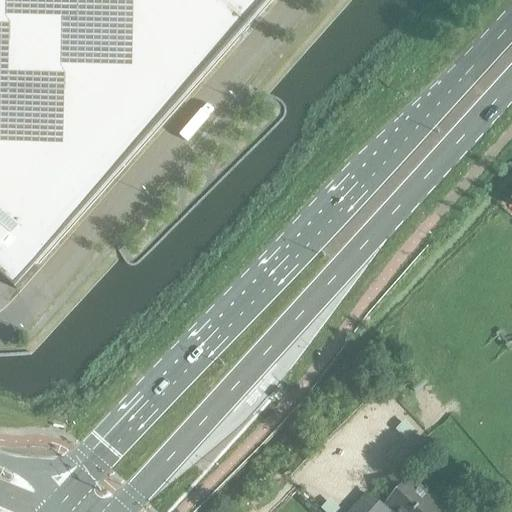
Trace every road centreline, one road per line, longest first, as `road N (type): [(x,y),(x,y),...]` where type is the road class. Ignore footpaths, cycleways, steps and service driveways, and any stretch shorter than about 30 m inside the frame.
road 1 (primary): [(511,21),(51,511)]
road 2 (primary): [(120,511),(511,78)]
